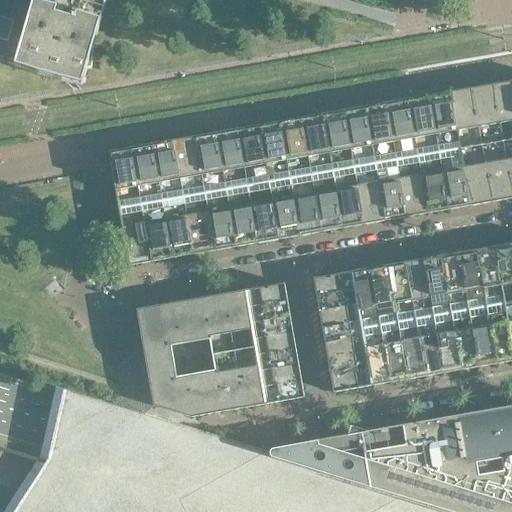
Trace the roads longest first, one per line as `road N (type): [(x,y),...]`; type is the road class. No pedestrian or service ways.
road 1 (trunk): [(338,511),(0,406)]
road 2 (residential): [(300,264),(328,414),(511,384)]
road 3 (residential): [(511,227),(300,264)]
road 4 (residential): [(105,297),(300,264)]
